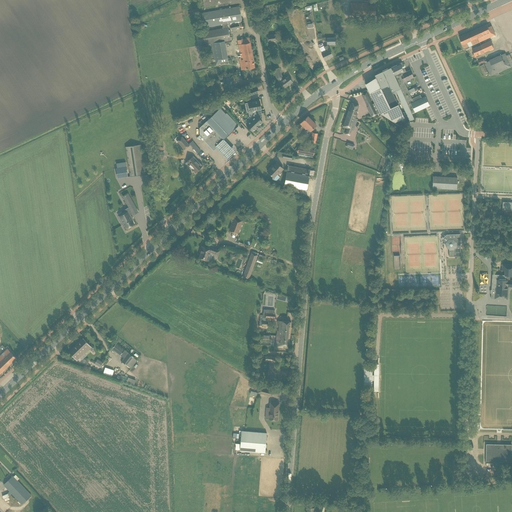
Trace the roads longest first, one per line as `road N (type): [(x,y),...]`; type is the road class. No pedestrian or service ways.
road 1 (unclassified): [(287,511),(308,240),(335,109),(329,87)]
road 2 (secondary): [(0,395),(285,122)]
road 3 (secondary): [(329,87),(507,0)]
road 4 (unclassified): [(285,122),(270,110),(252,0)]
